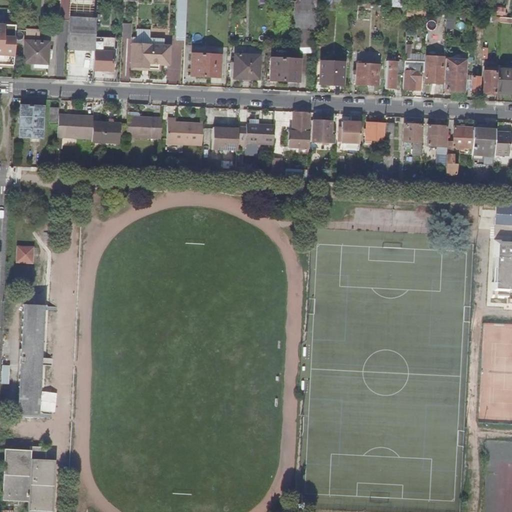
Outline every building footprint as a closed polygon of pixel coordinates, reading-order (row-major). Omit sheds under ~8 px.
[(61,0),(60,22),(67,22),(68,0),(61,0)] [(186,0),(177,0),(176,40),(185,41),(186,0)] [(416,0),(411,0),(410,8),(423,9),(425,1),(416,0)] [(315,30),(316,11),(293,11),(293,29),(315,30)] [(96,20),(68,19),(67,50),(94,52),(95,39),(96,20)] [(130,25),(122,24),(121,38),(129,39),(130,25)] [(151,46),(151,39),(150,39),(151,31),(138,30),(137,38),(133,38),(132,45),(133,45),(151,46)] [(114,40),(95,39),(94,52),(93,71),(112,72),(113,65),(113,51),(114,40)] [(165,40),(151,39),(151,46),(150,65),(169,67),(171,47),(165,47),(165,40)] [(49,42),(25,41),(24,62),(34,63),(34,68),(47,69),(49,42)] [(131,64),(150,65),(151,46),(133,45),(131,64)] [(411,45),(405,45),(404,60),(404,73),(403,90),(414,91),(415,81),(421,81),(421,73),(423,73),(424,62),(410,61),(411,45)] [(221,56),(192,54),(191,76),(219,78),(221,56)] [(259,81),(260,56),(234,55),(233,79),(242,80),(243,82),(249,82),(250,80),(259,81)] [(441,85),(443,57),(426,57),(424,84),(441,85)] [(301,61),(271,59),(270,81),(300,83),(301,61)] [(396,73),(404,73),(404,60),(399,60),(399,62),(395,61),(395,60),(386,59),(385,89),(395,90),(396,73)] [(320,84),(342,85),(343,64),(320,63),(320,84)] [(379,66),(357,64),(355,85),(378,86),(379,66)] [(483,94),(496,94),(496,92),(497,68),(497,66),(484,65),(483,94)] [(471,93),(480,94),(482,67),(478,67),(477,77),(472,76),(471,93)] [(511,93),(511,69),(497,68),(496,92),(511,93)] [(450,80),(445,80),(445,92),(464,93),(464,80),(450,80)] [(42,108),(19,106),(17,137),(40,138),(42,108)] [(58,114),(59,108),(49,108),(49,122),(58,123),(58,114)] [(298,153),(308,153),(309,132),(308,132),(309,113),(291,112),(291,120),(298,120),(297,132),(291,132),(288,132),(288,148),(298,148),(298,153)] [(58,123),(57,138),(92,140),(93,123),(93,116),(72,115),(72,117),(67,117),(67,115),(58,114),(58,123)] [(162,116),(128,114),(126,139),(160,140),(162,116)] [(201,146),(202,124),(175,122),(176,119),(167,118),(166,144),(201,146)] [(320,121),(321,118),(313,118),(313,121),(312,121),(311,142),(322,142),(321,145),(328,145),(328,143),(329,143),(329,144),(333,145),(333,135),(330,134),(331,122),(320,121)] [(358,144),(359,123),(340,122),(340,130),(338,130),(337,142),(358,144)] [(92,140),(92,142),(120,145),(121,124),(93,123),(92,140)] [(384,143),(385,124),(366,123),(366,141),(384,143)] [(245,127),(238,127),(237,129),(236,149),(245,150),(245,144),(272,145),(273,125),(245,124),(245,127)] [(394,125),(385,124),(384,143),(383,165),(383,166),(392,167),(394,125)] [(421,155),(422,126),(403,125),(403,142),(413,143),(413,155),(421,155)] [(446,142),(447,127),(427,126),(426,146),(441,147),(441,155),(446,155),(446,142)] [(472,130),(472,128),(453,127),(453,142),(453,148),(471,149),(472,130)] [(236,149),(237,129),(212,128),(211,149),(236,150),(236,149)] [(495,132),(472,130),(471,149),(471,155),(493,156),(493,155),(495,132)] [(510,133),(495,132),(493,155),(508,156),(509,149),(511,148),(511,135),(510,136),(510,133)] [(452,155),(446,155),(445,175),(456,175),(456,164),(452,164),(452,155)] [(272,160),(271,180),(280,181),(280,173),(280,161),(272,160)] [(375,164),(374,186),(382,186),(383,172),(383,166),(383,165),(375,164)] [(306,182),(307,174),(286,173),(285,181),(306,182)] [(511,223),(511,202),(497,201),(496,223),(511,223)] [(511,241),(503,241),(503,238),(495,238),(495,255),(498,256),(497,281),(493,281),(493,289),(500,290),(499,297),(506,297),(506,295),(511,295),(511,241)] [(32,263),(33,248),(18,247),(17,262),(32,263)] [(44,306),(23,305),(17,417),(38,418),(44,306)] [(511,422),(511,323),(485,323),(481,421),(511,422)] [(28,511),(54,511),(57,461),(46,460),(47,448),(31,447),(31,451),(5,450),(2,500),(29,502),(28,511)]
